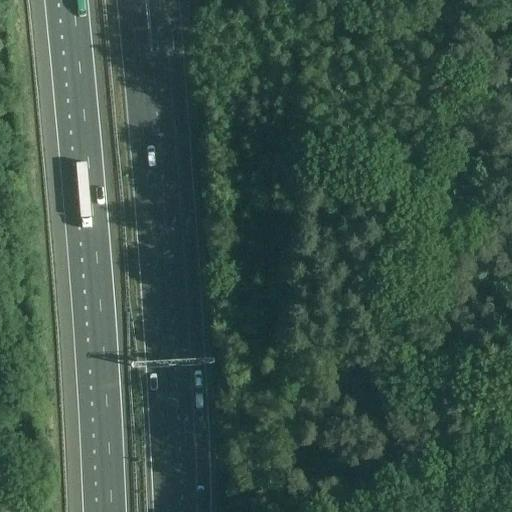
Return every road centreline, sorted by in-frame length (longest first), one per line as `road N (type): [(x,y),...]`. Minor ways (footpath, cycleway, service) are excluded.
road 1 (motorway): [(66,0),(104,511)]
road 2 (motorway): [(168,511),(136,55)]
